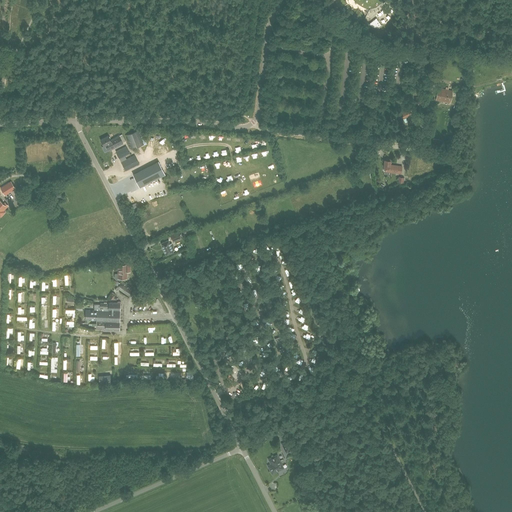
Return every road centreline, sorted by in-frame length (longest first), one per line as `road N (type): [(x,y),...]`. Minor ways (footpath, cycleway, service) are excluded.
road 1 (unclassified): [(242,448),(76,120)]
road 2 (unknown): [(259,0),(241,104),(104,94),(0,100)]
road 3 (track): [(235,382),(245,372),(253,380),(283,376),(305,362),(278,258)]
road 4 (unclassified): [(76,120),(253,122)]
road 5 (residential): [(253,122),(260,130),(415,149)]
road 6 (unclassified): [(96,511),(242,448)]
road 7 (track): [(245,372),(266,336),(259,306),(241,289),(240,259)]
road 8 (unclassified): [(253,122),(268,27),(283,0)]
